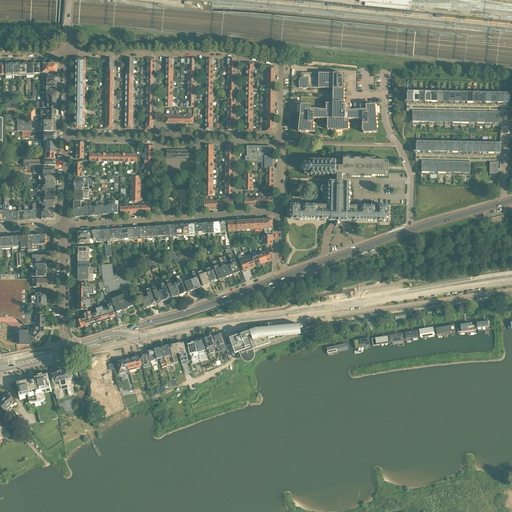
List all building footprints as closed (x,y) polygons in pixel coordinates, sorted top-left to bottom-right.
[(39,73),(39,74),(39,76),(40,76),(42,76),(45,76),(46,76),(46,75),(52,75),(56,75),(56,73),(56,65),(55,64),(39,64),(39,69),(39,73)] [(301,105),(300,113),(298,132),(306,132),(315,132),(315,129),(313,129),(314,119),(327,119),(327,130),(331,130),(333,130),(335,131),(336,132),(342,131),(344,131),(344,130),(348,130),(348,119),(362,119),(362,131),(363,131),(363,133),(369,133),(377,132),(375,105),(366,105),(366,110),(350,111),(350,104),(344,104),(344,96),(346,96),(346,92),(344,92),(344,86),(345,86),(345,76),(344,76),(344,74),(301,73),(301,78),(299,79),(298,83),(299,88),(304,89),(304,88),(333,88),(333,92),(332,92),(332,95),(333,95),(333,104),(326,104),(326,110),(317,110),(318,98),(302,97),(301,105)] [(46,76),(46,84),(56,84),(56,75),(52,75),(46,75),(46,76)] [(485,105),(479,105),(473,105),(467,105),(461,105),(455,104),(449,104),(443,104),(437,104),(431,104),(425,104),(419,104),(413,104),(407,104),(406,111),(407,111),(412,111),(421,111),(429,111),(437,111),(445,112),(453,112),(461,112),(469,112),(477,112),(485,112),(493,112),(501,113),(502,113),(503,113),(506,113),(508,113),(509,113),(509,105),(503,105),(497,105),(491,105),(485,105)] [(412,124),(420,124),(421,111),(412,111),(412,124)] [(429,111),(421,111),(420,124),(428,125),(429,111)] [(428,125),(437,125),(437,111),(429,111),(428,125)] [(445,112),(437,111),(437,125),(445,125),(445,112)] [(445,125),(452,125),(453,112),(445,112),(445,125)] [(461,112),(453,112),(452,125),(461,125),(461,112)] [(461,125),(469,125),(469,112),(461,112),(461,125)] [(477,112),(469,112),(469,125),(477,125),(477,112)] [(477,125),(485,126),(485,112),(477,112),(477,125)] [(493,112),(485,112),(485,126),(493,126),(493,112)] [(493,126),(501,126),(501,113),(493,112),(493,126)] [(55,132),(55,121),(45,121),(35,121),(30,121),(17,120),(17,131),(22,132),(22,131),(55,132)] [(227,120),(220,120),(220,130),(226,130),(226,131),(234,131),(234,121),(227,120)] [(43,136),(43,141),(55,141),(55,132),(22,131),(22,132),(22,136),(43,136)] [(272,148),(272,147),(247,146),(247,147),(246,147),(245,148),(245,151),(246,152),(247,152),(247,154),(247,156),(246,156),(245,156),(245,162),(246,162),(262,162),(261,168),(264,168),(273,168),(273,156),(272,156),(272,154),(272,153),(273,152),(273,149),(272,148)] [(470,155),(464,155),(458,155),(452,155),(446,154),(440,154),(434,154),(428,154),(422,154),(416,154),(416,161),(417,161),(422,161),(430,161),(438,162),(446,162),(454,162),(462,162),(470,162),(490,163),(498,163),(499,163),(500,163),(500,155),(494,155),(488,155),(482,155),(476,155),(470,155)] [(336,160),(332,160),(329,160),(329,159),(328,159),(328,160),(324,160),(324,159),(323,160),(320,160),(320,159),(319,159),(319,160),(316,160),(316,159),(315,159),(315,160),(312,160),(312,159),(311,159),(311,160),(309,159),(308,158),(308,159),(305,160),(305,159),(304,160),(305,160),(305,161),(304,162),(305,163),(303,164),(302,164),(302,165),(303,168),(302,168),(302,169),(303,169),(304,170),(305,171),(304,171),(305,172),(305,173),(304,174),(305,174),(308,175),(308,176),(308,175),(311,174),(311,175),(312,175),(312,174),(315,174),(315,175),(316,175),(316,174),(319,174),(319,175),(320,175),(320,174),(323,174),(323,175),(324,175),(324,174),(327,174),(327,175),(329,175),(329,174),(332,174),(332,175),(335,175),(336,160)] [(388,173),(388,170),(388,167),(388,160),(376,160),(376,158),(343,158),(343,160),(336,160),(335,175),(337,175),(337,174),(342,174),(344,175),(345,175),(346,175),(348,176),(349,176),(350,177),(351,177),(353,177),(361,177),(361,176),(364,176),(364,177),(375,177),(375,176),(377,176),(388,176),(388,173)] [(54,167),(55,159),(43,159),(39,159),(39,165),(40,165),(40,167),(54,167)] [(421,175),(430,175),(430,161),(422,161),(421,175)] [(438,162),(430,161),(430,175),(438,175),(438,162)] [(438,175),(446,175),(446,162),(438,162),(438,175)] [(454,162),(446,162),(446,175),(454,175),(454,162)] [(454,175),(462,175),(462,162),(454,162),(454,175)] [(470,162),(462,162),(462,175),(470,176),(470,162)] [(498,163),(490,163),(489,176),(498,176),(498,163)] [(23,167),(9,167),(5,167),(5,176),(23,176),(23,167)] [(42,173),(42,176),(54,176),(54,167),(40,167),(33,167),(33,173),(42,173)] [(337,174),(337,181),(330,181),(330,186),(324,186),(322,186),(321,188),(321,190),(322,191),(324,192),(324,195),(323,201),(329,201),(329,205),(317,205),(316,205),(305,205),(303,206),(303,210),(300,210),(300,206),(299,205),(291,205),(291,210),(290,210),(290,214),(291,214),(291,219),(295,219),(299,219),(304,219),(316,219),(320,220),(325,220),(329,220),(329,221),(332,221),(336,221),(336,226),(341,226),(341,221),(349,221),(349,220),(353,220),(357,221),(357,220),(362,220),(374,220),(378,221),(383,221),(387,221),(387,215),(387,212),(387,206),(379,206),(378,208),(378,209),(375,209),(375,207),(373,206),(349,206),(349,201),(354,201),(354,186),(349,186),(350,182),(342,181),(342,179),(342,175),(342,174),(337,174)] [(84,201),(83,201),(74,201),(74,216),(75,217),(81,217),(81,207),(81,204),(90,205),(90,201),(84,201)] [(85,217),(90,216),(90,211),(87,212),(87,206),(85,206),(85,207),(81,207),(81,217),(85,217)] [(90,216),(96,216),(95,206),(87,206),(87,212),(90,211),(90,216)] [(263,220),(264,229),(269,228),(269,230),(273,230),(273,228),(273,219),(263,220)] [(246,230),(255,229),(255,220),(246,221),(246,230)] [(255,229),(264,229),(263,220),(255,220),(255,229)] [(228,231),(237,230),(237,221),(228,222),(228,231)] [(237,230),(246,230),(246,221),(237,221),(237,230)] [(98,231),(97,231),(97,236),(94,237),(94,233),(92,234),(92,231),(80,232),(78,233),(78,238),(89,238),(91,237),(91,238),(94,238),(94,240),(94,241),(95,241),(95,242),(99,242),(99,239),(98,231)] [(31,247),(35,247),(35,248),(36,248),(36,247),(39,246),(39,248),(41,248),(41,249),(44,249),(44,245),(46,245),(46,242),(47,240),(46,239),(46,236),(45,235),(31,236),(31,242),(30,242),(31,247)] [(263,235),(263,245),(267,245),(272,245),(272,236),(263,235)] [(21,251),(27,250),(26,236),(19,236),(19,242),(20,242),(21,251)] [(272,249),(272,245),(267,245),(267,248),(269,248),(269,249),(270,249),(270,250),(264,253),(267,262),(272,260),(271,260),(272,259),(271,257),(272,256),(272,249)] [(229,266),(232,275),(233,275),(234,275),(236,274),(236,273),(240,272),(235,259),(233,254),(232,254),(231,251),(228,252),(229,255),(228,255),(231,261),(232,264),(229,266)] [(261,264),(267,262),(264,253),(258,255),(261,264)] [(255,266),(261,264),(258,255),(252,257),(255,266)] [(226,277),(232,275),(229,266),(227,267),(225,263),(227,262),(225,257),(219,259),(226,277)] [(250,269),(255,266),(252,257),(246,259),(250,269)] [(226,277),(219,259),(212,262),(214,267),(219,280),(222,279),(223,279),(226,278),(226,277)] [(244,271),(250,269),(246,259),(240,261),(244,271)] [(101,265),(101,267),(102,273),(103,283),(114,279),(113,267),(112,264),(101,265)] [(214,270),(211,271),(210,268),(206,270),(208,273),(211,283),(214,282),(218,280),(214,270)] [(211,283),(207,273),(205,270),(198,272),(199,276),(204,286),(206,285),(211,283)] [(197,278),(196,274),(194,271),(192,272),(193,274),(189,276),(190,279),(195,289),(199,288),(201,287),(197,278)] [(91,273),(89,273),(79,273),(78,280),(87,280),(87,282),(93,282),(93,273),(91,273)] [(128,273),(120,276),(114,279),(103,283),(105,289),(106,289),(107,293),(132,284),(128,273)] [(184,293),(186,292),(181,280),(180,276),(176,277),(178,282),(175,284),(179,295),(180,295),(181,296),(183,295),(183,294),(184,294),(184,293)] [(195,289),(190,279),(188,280),(186,276),(183,278),(185,282),(189,292),(191,291),(195,289)] [(0,316),(14,317),(15,317),(16,317),(16,316),(17,316),(17,315),(17,314),(19,288),(26,288),(26,289),(30,289),(30,288),(30,287),(30,280),(14,279),(0,279),(0,316)] [(30,279),(30,282),(33,282),(32,287),(46,287),(46,284),(46,281),(46,280),(32,280),(32,279),(30,279)] [(168,285),(172,298),(175,297),(176,297),(177,297),(177,298),(179,297),(178,297),(179,296),(179,295),(175,284),(174,283),(172,283),(171,281),(170,281),(169,279),(166,281),(168,285)] [(161,292),(165,301),(169,300),(168,298),(170,297),(164,283),(161,284),(162,287),(163,291),(161,292)] [(165,301),(161,292),(158,293),(157,289),(156,286),(152,288),(158,302),(160,302),(160,303),(165,301)] [(146,297),(150,307),(154,305),(153,304),(156,303),(150,288),(146,290),(147,293),(149,296),(146,297)] [(146,308),(150,307),(146,297),(144,298),(143,295),(141,292),(138,293),(139,296),(143,308),(146,307),(146,308)] [(112,299),(114,306),(117,312),(133,306),(131,300),(128,293),(123,295),(116,297),(113,299),(112,299)] [(109,309),(107,310),(109,319),(110,318),(110,319),(113,318),(116,317),(114,313),(113,309),(111,304),(108,305),(109,309)] [(109,319),(107,310),(104,311),(102,307),(99,308),(103,320),(106,320),(109,319)] [(100,321),(103,320),(99,308),(96,309),(97,313),(94,314),(97,322),(98,323),(100,322),(100,321)] [(96,322),(97,322),(94,314),(91,315),(90,311),(87,312),(91,324),(93,323),(94,324),(96,323),(96,322)] [(88,325),(91,324),(87,312),(84,313),(85,316),(82,317),(82,318),(84,326),(85,326),(85,327),(88,326),(88,325)] [(35,324),(35,325),(41,325),(41,326),(44,326),(44,319),(46,319),(46,317),(44,316),(44,315),(34,315),(34,321),(35,321),(35,322),(31,322),(31,324),(35,324)] [(470,322),(459,324),(459,328),(457,328),(458,332),(465,331),(467,333),(469,332),(473,332),(474,332),(476,330),(475,325),(474,324),(471,325),(470,322)] [(488,328),(488,322),(476,324),(477,330),(478,332),(489,331),(488,328)] [(43,327),(44,326),(41,326),(41,325),(35,325),(35,329),(30,335),(33,338),(33,340),(35,341),(36,341),(43,334),(43,327)] [(237,331),(237,335),(230,338),(225,339),(227,345),(225,346),(227,350),(227,352),(234,350),(235,354),(241,352),(243,357),(244,358),(244,359),(245,360),(246,361),(248,361),(249,361),(250,361),(251,360),(252,359),(253,357),(253,356),(254,355),(253,354),(253,353),(252,349),(270,343),(270,341),(267,334),(270,334),(270,337),(297,334),(297,331),(300,331),(300,328),(301,328),(302,327),(303,327),(303,326),(302,325),(301,325),(300,325),(277,327),(256,329),(246,332),(242,333),(241,333),(241,332),(237,332),(237,331)] [(436,329),(437,334),(438,336),(443,335),(445,336),(447,336),(447,334),(448,334),(451,333),(452,334),(452,337),(456,336),(456,332),(454,325),(453,325),(439,328),(436,329)] [(432,326),(419,329),(421,338),(434,335),(432,326)] [(19,344),(19,345),(19,344),(29,345),(29,337),(28,337),(28,331),(22,331),(22,329),(18,329),(18,344),(19,344)] [(418,338),(417,331),(405,333),(406,339),(407,341),(413,340),(417,339),(418,338)] [(216,349),(217,348),(219,352),(226,349),(223,340),(221,335),(219,334),(213,337),(215,342),(214,343),(216,348),(216,349)] [(400,344),(404,343),(403,334),(389,337),(390,344),(392,346),(400,344)] [(214,343),(212,337),(210,336),(204,338),(206,344),(205,345),(207,350),(208,350),(210,354),(213,353),(212,350),(216,348),(214,343)] [(385,337),(374,339),(371,339),(373,347),(376,347),(381,346),(387,345),(388,343),(388,337),(385,337)] [(204,344),(203,344),(202,339),(199,340),(198,339),(194,340),(199,358),(207,356),(204,344)] [(194,340),(191,341),(190,342),(190,343),(187,343),(188,346),(189,348),(188,348),(190,355),(192,361),(199,358),(194,340)] [(370,340),(354,343),(355,348),(357,350),(371,348),(370,340)] [(180,355),(180,356),(180,358),(183,357),(184,361),(188,360),(184,342),(181,343),(180,342),(178,343),(177,344),(180,355)] [(347,342),(326,347),(328,355),(349,350),(347,342)] [(170,346),(174,363),(178,362),(177,356),(180,356),(180,355),(177,344),(176,344),(175,343),(174,344),(173,345),(170,346)] [(167,366),(173,364),(169,346),(168,346),(167,345),(165,346),(165,347),(162,347),(167,366)] [(167,366),(162,347),(158,348),(157,348),(156,348),(155,349),(155,350),(159,365),(159,366),(162,365),(162,367),(167,366)] [(159,365),(155,350),(154,350),(153,349),(151,350),(151,351),(148,351),(152,367),(159,365)] [(143,366),(144,368),(151,367),(148,355),(147,354),(141,355),(141,357),(143,366)] [(134,362),(136,367),(143,366),(141,357),(139,358),(138,356),(137,357),(137,356),(134,357),(135,361),(134,362)] [(129,358),(126,359),(129,369),(136,367),(134,362),(135,361),(134,357),(132,357),(132,358),(130,359),(129,358)] [(130,371),(129,369),(126,359),(121,360),(121,359),(116,360),(117,364),(120,374),(124,373),(130,371)] [(55,387),(56,391),(55,391),(55,392),(54,392),(54,393),(55,393),(55,394),(56,394),(57,399),(64,397),(62,390),(68,389),(69,396),(74,395),(74,393),(73,391),(73,387),(74,386),(73,385),(72,385),(71,382),(72,382),(72,381),(73,381),(71,375),(70,375),(69,370),(64,372),(64,371),(62,370),(59,371),(58,373),(53,374),(54,379),(53,379),(55,387)] [(32,403),(35,403),(37,403),(38,402),(40,402),(43,401),(45,399),(42,390),(51,388),(47,374),(34,377),(29,378),(29,379),(25,380),(24,377),(20,381),(16,382),(20,397),(28,395),(30,403),(29,403),(32,403)] [(165,390),(166,390),(169,390),(168,388),(172,387),(170,381),(166,382),(164,383),(165,385),(164,385),(165,390)] [(4,398),(3,399),(10,406),(12,404),(14,405),(16,402),(10,396),(12,395),(9,393),(5,396),(3,397),(4,398)] [(7,408),(10,406),(3,399),(2,399),(1,399),(0,400),(0,401),(0,405),(6,412),(8,410),(7,408)] [(0,451),(2,454),(16,442),(0,422),(0,451)] [(27,444),(28,444),(29,443),(31,441),(26,435),(22,438),(27,444)]
